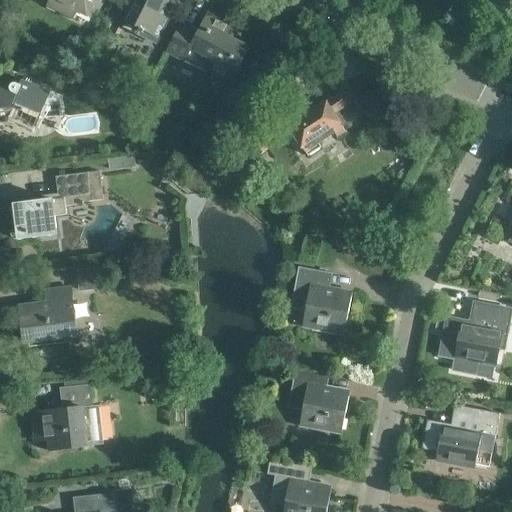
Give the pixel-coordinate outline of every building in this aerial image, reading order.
[(48,0),(47,4),(74,18),(78,10),(94,18),(102,0),(48,0)] [(122,28),(156,45),(171,16),(163,12),(168,0),(137,0),(137,2),(135,2),(122,28)] [(471,0),(457,0),(453,18),(465,21),(471,0)] [(484,0),(471,0),(465,21),(478,25),(484,0)] [(205,71),(212,59),(226,35),(231,24),(209,12),(199,31),(182,22),(166,53),(184,62),(185,61),(205,71)] [(500,40),(504,26),(489,21),(485,36),(500,40)] [(511,42),(511,35),(504,34),(501,46),(510,49),(511,42)] [(226,35),(212,59),(206,71),(229,83),(248,46),(226,35)] [(0,86),(0,124),(3,126),(7,118),(17,123),(19,117),(35,124),(49,92),(24,81),(21,86),(15,83),(11,84),(11,85),(0,86)] [(216,109),(233,118),(244,98),(226,89),(216,109)] [(290,128),(309,157),(322,148),(319,143),(345,125),(337,112),(351,103),(344,92),(290,128)] [(268,150),(261,138),(273,131),(262,113),(240,127),(259,156),(268,150)] [(134,155),(108,158),(109,170),(135,167),(134,155)] [(13,203),(16,231),(9,232),(9,233),(10,235),(15,239),(17,240),(20,239),(22,238),(24,237),(25,234),(27,235),(31,237),(34,237),(37,236),(39,234),(40,232),(44,235),(46,236),(50,236),(53,235),(54,233),(55,230),(54,216),(66,214),(64,202),(91,198),(87,171),(61,175),(63,191),(25,198),(25,202),(13,203)] [(511,203),(501,222),(511,227),(508,234),(511,236),(508,242),(511,243),(511,203)] [(101,266),(76,269),(78,292),(104,289),(101,266)] [(326,289),(329,272),(300,266),(292,308),(306,311),(303,326),(345,334),(353,294),(326,289)] [(76,336),(70,287),(44,290),(45,303),(19,306),(23,343),(76,336)] [(499,295),(480,291),(478,297),(497,301),(499,295)] [(498,349),(504,350),(511,310),(475,303),(471,322),(447,318),(442,347),(458,350),(456,358),(495,365),(498,349)] [(323,388),(327,371),(297,365),(289,407),(303,410),(300,426),(342,434),(350,394),(323,388)] [(99,405),(93,406),(90,384),(60,388),(62,410),(32,413),(35,441),(48,440),(49,450),(103,444),(99,405)] [(488,435),(495,437),(500,413),(454,404),(450,423),(427,418),(421,448),(438,451),(436,460),(476,467),(479,449),(485,450),(488,435)] [(283,511),(327,511),(332,489),(305,484),(308,467),(271,459),(268,474),(275,475),(270,503),(284,506),(283,511)] [(107,511),(115,511),(112,494),(73,499),(74,511),(107,511)]
